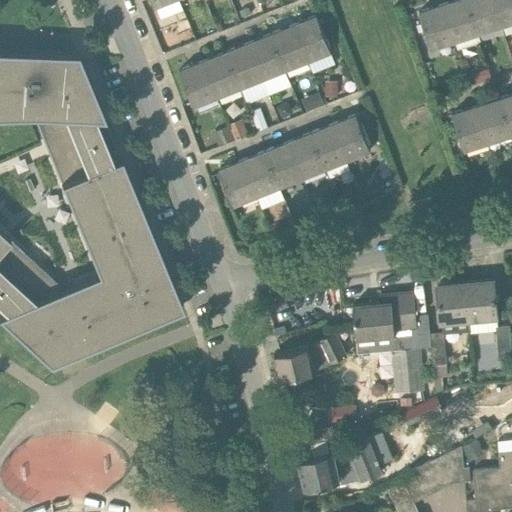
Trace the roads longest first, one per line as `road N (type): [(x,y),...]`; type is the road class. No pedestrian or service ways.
road 1 (residential): [(220,281),(110,0)]
road 2 (residential): [(220,281),(511,233)]
road 3 (residential): [(274,511),(220,281)]
